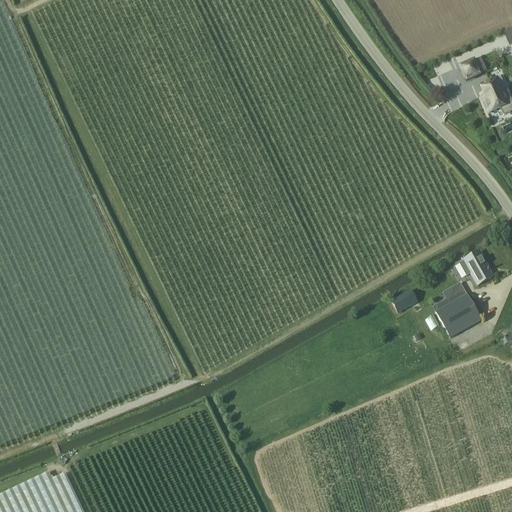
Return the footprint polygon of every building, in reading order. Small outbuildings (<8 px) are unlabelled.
[(511,29),(503,34),(508,47),(511,46),(511,29)] [(447,58),(432,66),(437,76),(427,81),(432,91),(443,86),(438,77),(453,69),(447,58)] [(486,73),(480,60),(460,69),(466,82),(486,73)] [(487,115),(508,106),(501,91),(498,93),(492,81),(480,86),(485,99),(481,100),(487,115)] [(474,88),(447,93),(450,109),(469,106),(467,96),(475,95),(474,88)] [(479,253),(463,262),(477,286),(492,278),(486,268),(487,267),(479,253)] [(449,340),(481,322),(466,296),(459,284),(449,290),(449,289),(441,294),(445,301),(432,308),(435,314),(434,314),(449,340)] [(390,303),(397,315),(417,303),(411,292),(390,303)]
